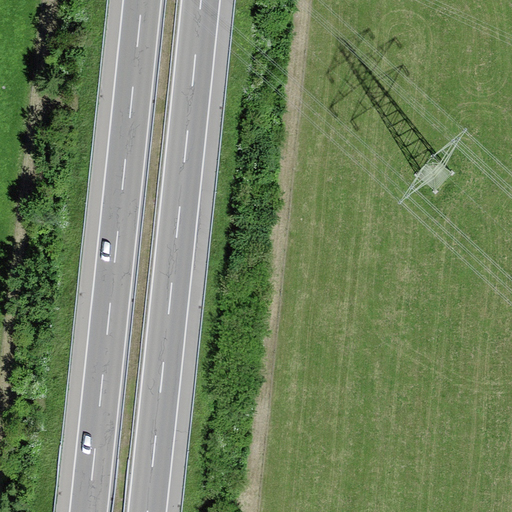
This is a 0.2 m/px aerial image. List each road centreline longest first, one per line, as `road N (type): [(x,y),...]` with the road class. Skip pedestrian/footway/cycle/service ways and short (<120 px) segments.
road 1 (motorway): [(148,511),(200,0)]
road 2 (motorway): [(140,0),(88,511)]
